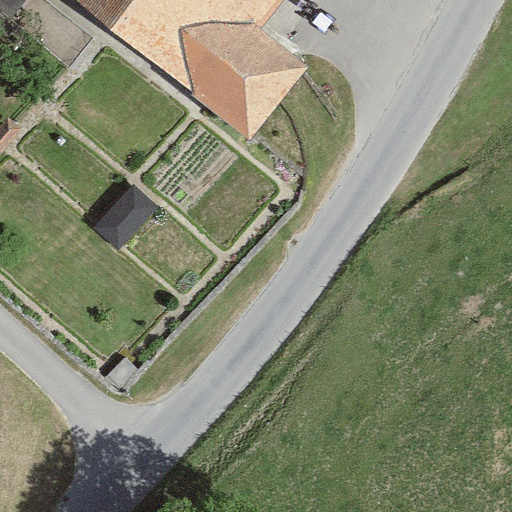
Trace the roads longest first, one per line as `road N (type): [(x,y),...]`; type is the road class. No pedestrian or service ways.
road 1 (unclassified): [(475,0),(244,388),(161,467)]
road 2 (residential): [(161,467),(0,330)]
